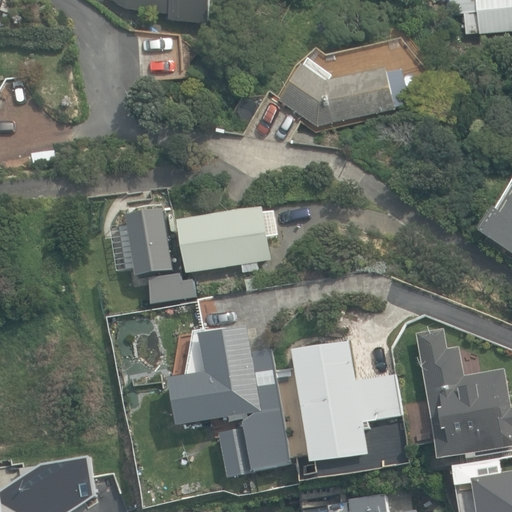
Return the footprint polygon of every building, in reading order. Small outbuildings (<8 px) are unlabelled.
[(110,0),(127,11),(170,15),(169,21),(210,26),(212,0),(110,0)] [(482,34),(482,36),(511,33),(511,0),(451,0),(453,16),(465,15),(466,23),(461,24),(461,32),(467,32),(467,35),(482,34)] [(319,128),(336,125),(398,113),(389,73),(328,84),(333,77),(313,62),(283,105),(319,128)] [(511,187),(481,232),(511,253),(511,187)] [(184,248),(189,275),(243,266),(245,273),(259,271),(258,263),(274,260),(265,208),(181,222),(181,225),(128,234),(126,223),(117,225),(123,265),(129,270),(171,263),(169,251),(175,250),(184,248)] [(294,463),(273,349),(252,353),(247,327),(209,334),(208,329),(197,331),(190,376),(170,380),(179,428),(220,421),(230,480),(256,476),(255,470),(294,463)] [(426,383),(440,460),(511,447),(511,401),(509,383),(506,369),(471,376),(470,373),(469,371),(467,370),(464,369),(460,347),(449,349),(445,330),(418,335),(426,383)] [(300,383),(314,464),(370,455),(366,429),(372,428),(371,422),(404,416),(399,383),(397,374),(357,381),(351,342),(294,351),(300,383)] [(474,485),(478,511),(511,511),(511,471),(501,474),(499,461),(455,469),(459,488),(474,485)] [(388,511),(386,498),(349,503),(347,485),(305,491),(308,511),(333,507),(333,511),(388,511)]
